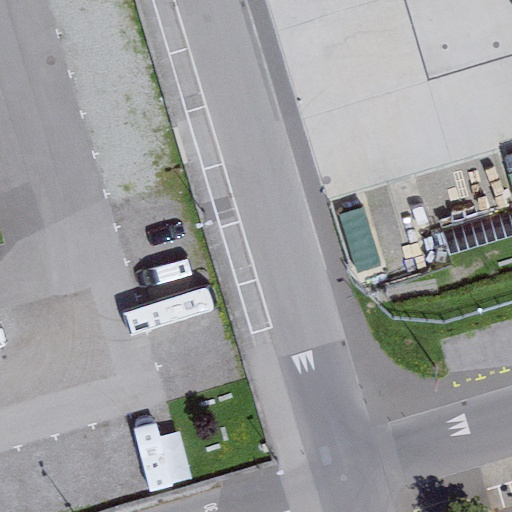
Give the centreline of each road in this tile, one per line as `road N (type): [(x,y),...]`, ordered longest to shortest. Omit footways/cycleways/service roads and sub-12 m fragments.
road 1 (residential): [(204,0),(351,470)]
road 2 (residential): [(351,470),(511,424)]
road 3 (residential): [(351,470),(208,511)]
